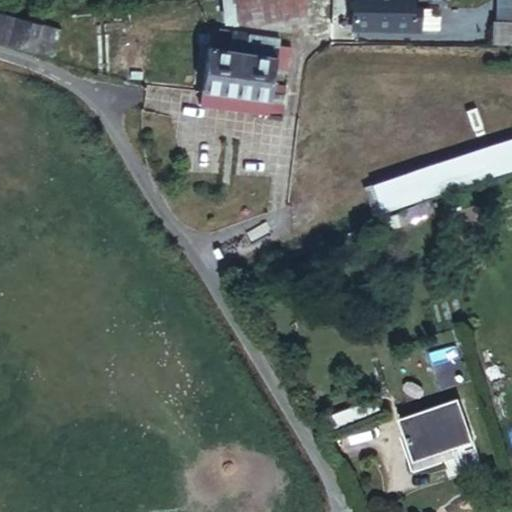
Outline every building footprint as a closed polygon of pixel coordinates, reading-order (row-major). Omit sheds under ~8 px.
[(227,0),(227,12),(299,18),(299,0),(227,0)] [(419,34),(419,30),(419,6),(419,0),(361,0),(361,33),(419,34)] [(419,30),(435,30),(435,7),(419,6),(419,30)] [(0,42),(54,57),(61,31),(48,28),(49,23),(0,9),(0,42)] [(511,44),(511,19),(492,18),(489,43),(511,44)] [(203,103),(288,110),(290,76),(280,75),(281,57),(289,58),(291,35),(282,34),(283,27),(210,21),(209,27),(208,37),(203,103)] [(197,36),(208,37),(209,27),(198,26),(197,36)] [(511,133),(373,184),(383,210),(511,162),(511,133)] [(412,220),(433,210),(428,197),(406,207),(412,220)] [(414,457),(469,438),(457,398),(403,417),(414,457)]
